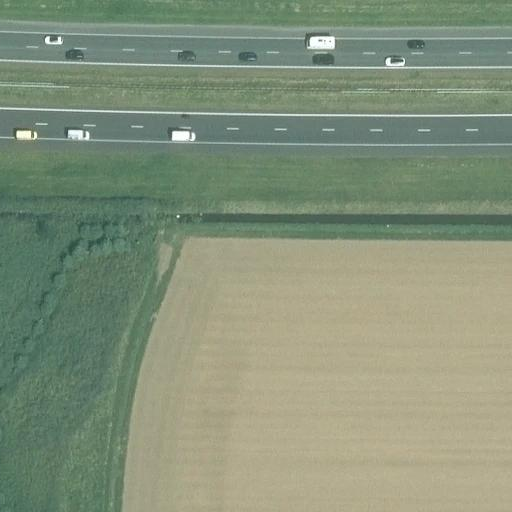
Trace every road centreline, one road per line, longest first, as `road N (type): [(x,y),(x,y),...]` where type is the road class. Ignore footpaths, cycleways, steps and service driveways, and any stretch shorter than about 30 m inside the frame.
road 1 (motorway): [(0,121),(511,133)]
road 2 (motorway): [(511,57),(0,47)]
